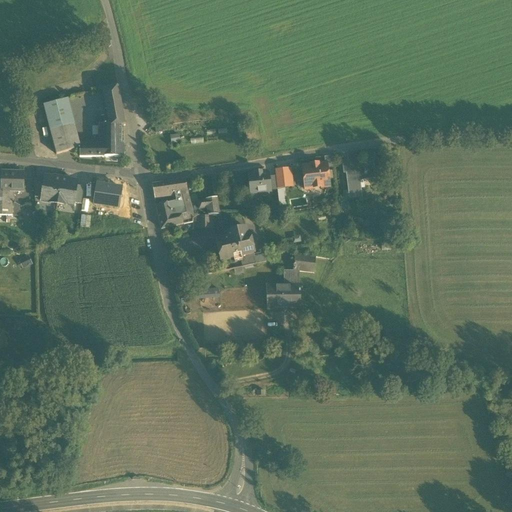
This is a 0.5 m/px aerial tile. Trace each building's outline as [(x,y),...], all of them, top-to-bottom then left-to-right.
[(103,91),(108,118),(123,116),(118,88),(103,91)] [(55,153),(56,156),(78,150),(78,151),(79,151),(80,148),(74,126),(68,100),(43,106),(55,152),(55,153)] [(124,126),(123,116),(108,118),(109,126),(124,126)] [(95,145),(95,148),(123,145),(123,127),(125,127),(124,126),(109,126),(98,126),(98,133),(95,133),(95,140),(98,140),(98,145),(95,145)] [(170,136),(170,144),(179,144),(179,135),(170,136)] [(125,145),(123,145),(95,148),(80,148),(79,151),(79,158),(125,158),(125,145)] [(342,164),(343,175),(347,174),(350,174),(350,167),(349,163),(342,164)] [(347,174),(349,200),(358,199),(357,182),(375,181),(374,163),(363,164),(363,166),(350,167),(350,174),(347,174)] [(302,168),(305,188),(311,188),(311,191),(329,188),(326,165),(318,166),(318,165),(310,166),(311,167),(302,168)] [(275,172),(277,190),(292,189),(290,171),(275,172)] [(0,215),(1,216),(1,205),(11,205),(14,205),(14,193),(23,193),(24,174),(1,174),(1,191),(0,190),(0,215)] [(248,177),(251,196),(270,194),(268,174),(261,175),(261,174),(255,175),(255,176),(248,177)] [(42,199),(41,203),(57,205),(61,181),(45,178),(44,182),(42,199)] [(35,198),(42,199),(44,182),(34,181),(35,198)] [(77,183),(61,181),(57,205),(73,208),(73,205),(76,187),(77,183)] [(154,197),(173,194),(173,192),(187,190),(185,181),(152,186),(154,197)] [(122,190),(97,186),(96,190),(94,206),(119,210),(122,190)] [(84,188),(76,187),(73,205),(81,206),(84,188)] [(94,206),(96,190),(89,189),(87,207),(88,207),(87,209),(93,210),(94,206)] [(173,194),(174,203),(176,202),(182,225),(193,222),(192,217),(193,217),(188,201),(187,190),(173,192),(173,194)] [(207,210),(208,217),(212,217),(219,218),(216,200),(205,201),(205,202),(207,210)] [(161,229),(182,225),(176,202),(174,203),(156,207),(161,229)] [(197,203),(198,212),(207,210),(205,202),(197,203)] [(11,217),(11,205),(1,205),(1,216),(9,216),(9,217),(11,217)] [(11,217),(19,217),(19,209),(14,205),(11,205),(11,217)] [(212,229),(212,217),(208,217),(197,217),(196,229),(212,229)] [(233,260),(233,263),(241,261),(240,258),(253,255),(249,236),(246,236),(245,230),(227,234),(228,240),(217,242),(221,262),(233,260)] [(242,268),(255,266),(253,255),(240,258),(241,261),(242,268)] [(265,256),(253,255),(255,266),(267,263),(265,256)] [(22,269),(32,265),(29,256),(19,260),(22,269)] [(286,270),(285,286),(298,285),(299,272),(314,273),(315,258),(295,256),(294,271),(286,270)] [(268,287),(269,310),(299,309),(298,285),(285,286),(268,287)] [(219,298),(219,289),(205,289),(205,299),(219,298)]
